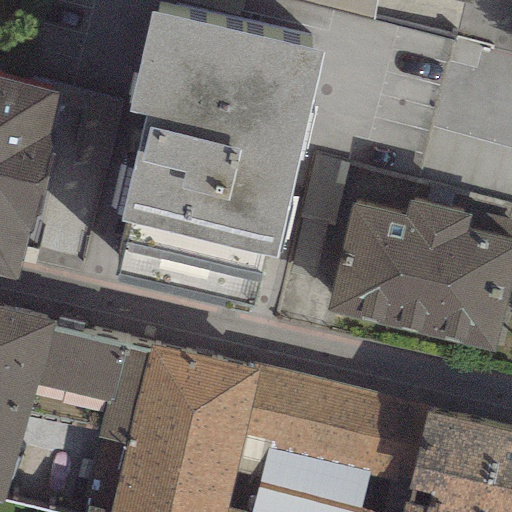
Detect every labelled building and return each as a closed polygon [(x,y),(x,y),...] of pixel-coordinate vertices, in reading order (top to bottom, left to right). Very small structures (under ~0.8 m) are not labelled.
[(272,260),(321,51),(150,12),(127,112),(143,115),(118,221),(128,224),(116,277),(249,308),(260,257),(272,260)] [(0,78),(0,278),(15,282),(31,216),(39,218),(54,152),(44,150),(58,92),(0,78)] [(491,353),(511,270),(511,240),(464,229),(468,214),(408,199),(404,216),(352,203),(324,312),(491,353)] [(33,384),(103,402),(111,405),(125,350),(51,330),(53,321),(0,307),(0,503),(2,504),(33,384)] [(224,511),(226,508),(244,437),(260,373),(151,346),(148,356),(125,350),(111,405),(103,402),(94,438),(126,446),(109,511),(224,511)] [(426,416),(260,373),(244,437),(410,480),(426,416)] [(511,511),(511,435),(426,416),(410,480),(405,504),(403,503),(401,511),(511,511)] [(364,511),(256,484),(248,511),(240,511),(226,508),(224,511),(364,511)]
